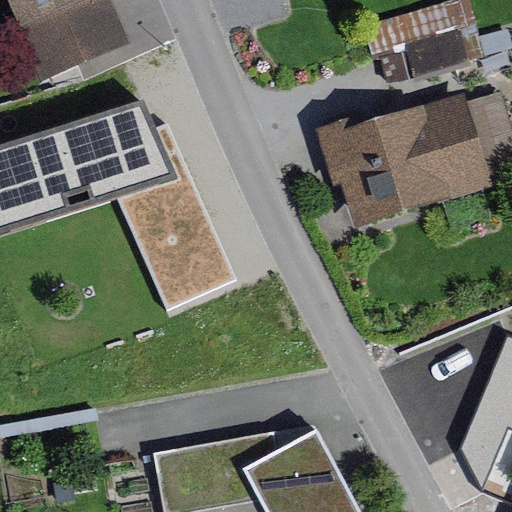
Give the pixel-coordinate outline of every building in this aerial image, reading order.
[(46,0),(48,5),(21,16),(41,67),(111,39),(95,0),(46,0)] [(243,194),(198,87),(91,132),(136,239),(243,194)] [(511,186),(490,94),(346,128),(369,223),(511,189),(511,186)] [(269,511),(361,511),(318,429),(283,448),(245,467),(262,499),(269,511)] [(280,430),(160,450),(170,511),(182,511),(262,499),(245,467),(283,448),(280,430)]
